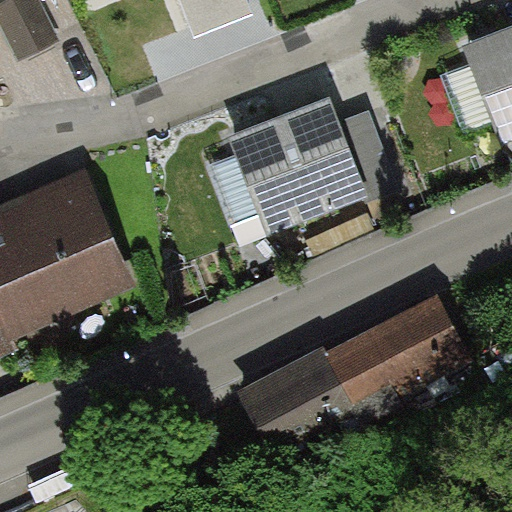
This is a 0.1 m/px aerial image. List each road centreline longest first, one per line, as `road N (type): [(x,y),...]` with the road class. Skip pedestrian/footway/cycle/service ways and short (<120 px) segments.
road 1 (tertiary): [(0,446),(511,221)]
road 2 (residential): [(0,130),(103,126),(162,109),(440,0)]
